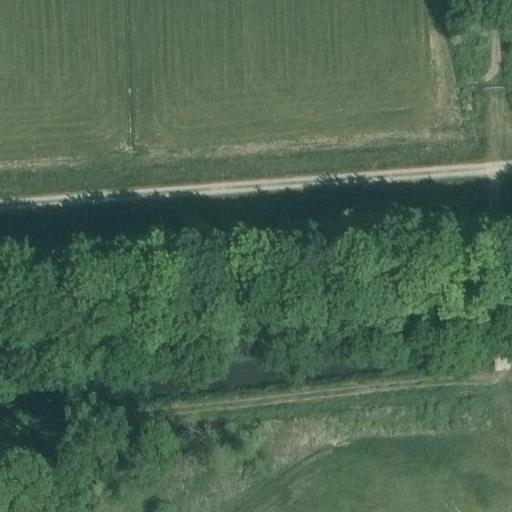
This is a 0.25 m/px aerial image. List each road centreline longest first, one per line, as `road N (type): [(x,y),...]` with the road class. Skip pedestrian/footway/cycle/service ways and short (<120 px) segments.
road 1 (track): [(0,313),(511,271)]
road 2 (track): [(495,0),(494,272)]
